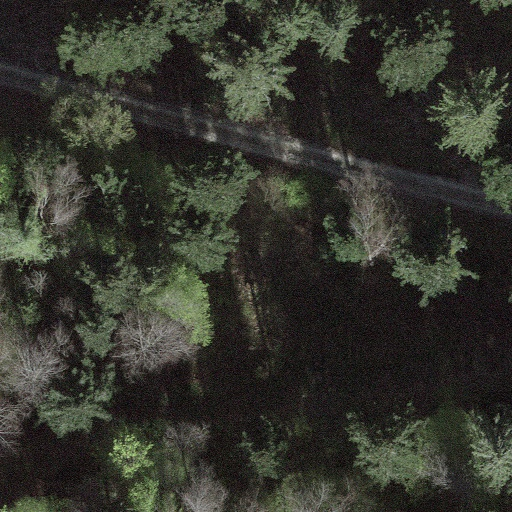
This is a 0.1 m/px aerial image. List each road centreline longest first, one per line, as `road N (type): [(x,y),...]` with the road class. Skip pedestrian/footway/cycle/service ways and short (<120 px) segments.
road 1 (track): [(511,200),(0,66)]
road 2 (track): [(511,359),(0,432)]
